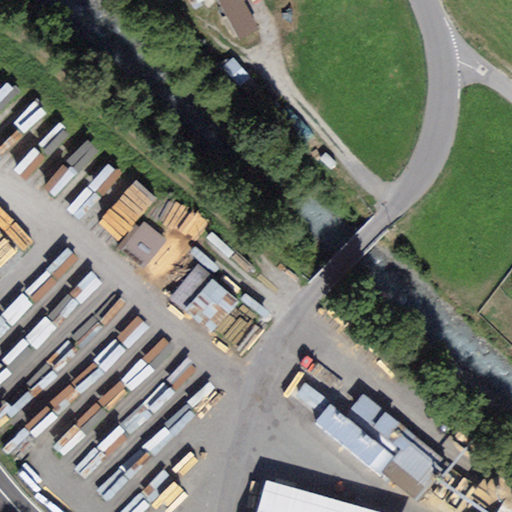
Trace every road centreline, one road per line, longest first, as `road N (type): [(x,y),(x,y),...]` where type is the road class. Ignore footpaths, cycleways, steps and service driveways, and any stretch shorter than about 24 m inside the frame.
road 1 (residential): [(408,187),(435,139),(441,60),(419,0)]
road 2 (residential): [(221,511),(258,378)]
